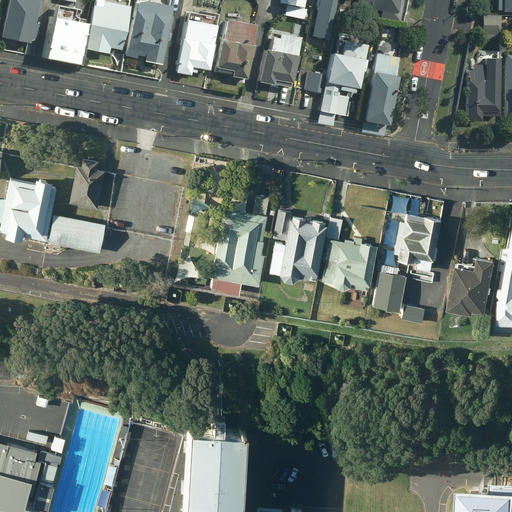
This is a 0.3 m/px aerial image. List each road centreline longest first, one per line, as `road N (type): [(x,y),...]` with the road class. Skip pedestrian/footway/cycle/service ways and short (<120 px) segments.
road 1 (tertiary): [(410,161),(0,83)]
road 2 (residential): [(441,0),(410,161)]
